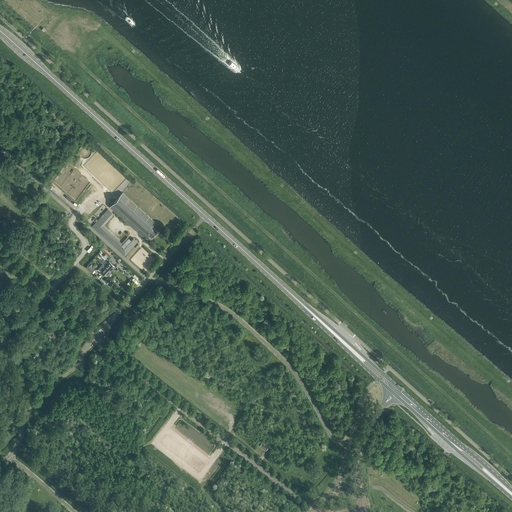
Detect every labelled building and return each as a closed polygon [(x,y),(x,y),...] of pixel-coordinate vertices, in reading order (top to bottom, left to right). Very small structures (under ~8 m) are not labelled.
[(157,231),(152,226),(155,222),(123,192),(110,206),(143,236),(145,233),(146,234),(147,233),(152,237),(157,231)] [(108,209),(92,226),(124,256),(138,241),(134,238),(124,248),(100,226),(112,213),(108,209)] [(104,247),(102,250),(108,256),(111,253),(104,247)] [(103,264),(111,271),(115,266),(110,261),(108,263),(106,261),(103,264)] [(86,267),(88,268),(92,272),(94,270),(91,266),(92,265),(90,263),(86,267)] [(98,269),(99,270),(100,270),(100,271),(101,270),(106,275),(111,271),(103,264),(102,263),(97,268),(98,269)]
